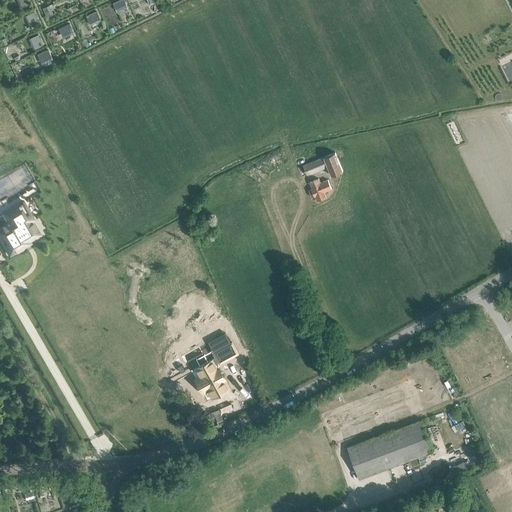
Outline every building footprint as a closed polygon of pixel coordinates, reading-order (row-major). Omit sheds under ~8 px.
[(126,7),(122,0),(116,0),(112,2),(116,11),(126,7)] [(48,4),(42,7),(46,15),(52,12),(48,4)] [(89,24),(99,19),(95,10),(85,15),(89,24)] [(33,11),(24,15),(30,28),(39,24),(33,11)] [(69,23),(57,28),(61,36),(72,32),(69,23)] [(37,34),(28,38),(32,49),(41,45),(37,34)] [(51,59),(47,50),(36,55),(40,64),(51,59)] [(271,157),(271,158),(274,164),(286,159),(285,156),(283,152),(273,156),(271,157)] [(343,171),(335,152),(303,166),(307,175),(328,167),(332,176),(343,171)] [(262,166),(254,168),(252,178),(260,183),(268,180),(269,172),(262,166)] [(321,183),(319,179),(310,183),(312,188),(312,189),(315,197),(316,196),(318,201),(327,197),(324,192),(332,189),(328,180),(321,183)] [(31,242),(29,240),(40,234),(32,220),(34,219),(23,200),(11,208),(3,212),(3,213),(8,221),(0,225),(0,238),(10,255),(26,245),(31,242)] [(99,371),(120,358),(99,319),(77,331),(99,371)] [(228,388),(224,380),(217,367),(215,364),(219,361),(220,362),(238,352),(232,341),(231,342),(226,332),(208,341),(217,358),(213,360),(213,359),(197,368),(191,371),(196,378),(203,392),(207,400),(212,397),(228,388)] [(181,372),(185,370),(179,357),(174,360),(181,372)] [(421,419),(347,447),(359,478),(432,451),(421,419)]
